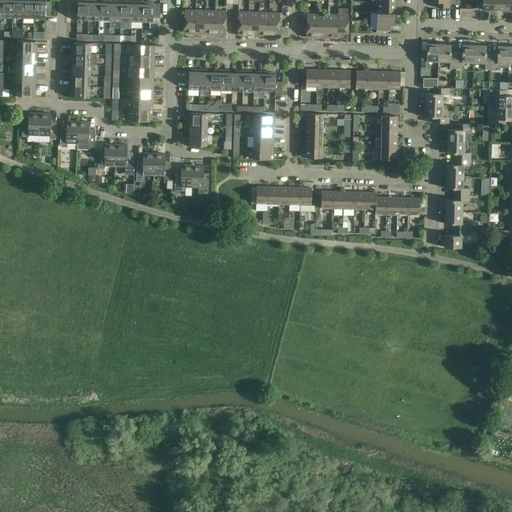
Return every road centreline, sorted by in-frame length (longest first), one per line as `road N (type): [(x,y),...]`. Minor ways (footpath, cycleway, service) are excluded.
road 1 (unclassified): [(511,275),(219,228),(0,160)]
road 2 (residential): [(432,182),(289,174)]
road 3 (residential): [(432,182),(429,137),(410,124),(409,52)]
road 4 (residential): [(169,135),(110,133),(100,107),(52,106)]
road 5 (residential): [(289,174),(292,51)]
